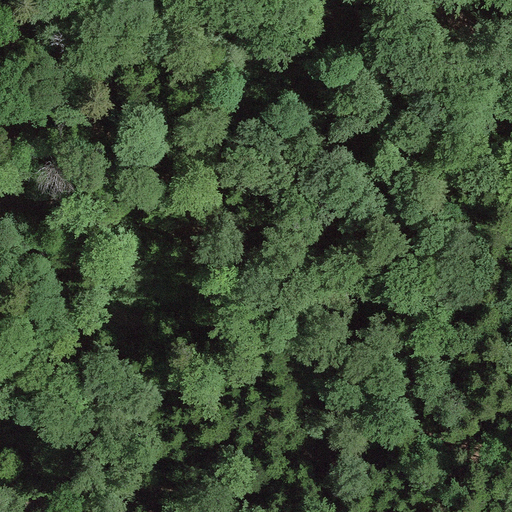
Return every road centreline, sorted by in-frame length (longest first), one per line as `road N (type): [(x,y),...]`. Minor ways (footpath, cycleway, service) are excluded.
road 1 (track): [(0,406),(111,434),(212,511)]
road 2 (track): [(428,0),(457,5),(478,24),(511,94)]
